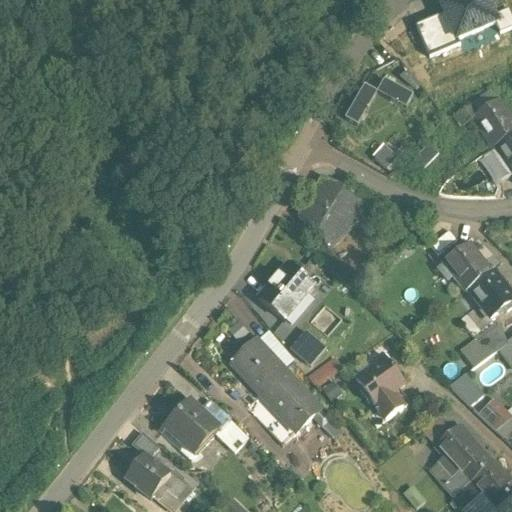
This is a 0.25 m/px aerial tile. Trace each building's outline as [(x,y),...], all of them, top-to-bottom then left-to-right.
[(484,0),(456,0),(440,7),(445,18),(456,46),(458,45),(496,29),(497,29),(494,21),(484,0)] [(511,23),(508,15),(494,21),(497,29),(496,29),(500,39),(511,34),(511,23)] [(445,18),(416,30),(430,64),(460,51),(458,45),(456,46),(445,18)] [(383,85),(376,97),(406,114),(413,102),(383,85)] [(376,97),(363,90),(345,124),(358,131),(376,97)] [(511,124),(499,105),(473,122),(493,152),(494,151),(511,139),(511,124)] [(511,139),(494,151),(511,177),(511,139)] [(372,163),(386,175),(397,163),(382,150),(372,163)] [(438,160),(428,150),(412,168),(422,177),(438,160)] [(368,208),(321,180),(298,221),(328,251),(352,228),(356,230),(368,208)] [(469,250),(444,269),(466,297),(469,295),(491,278),(469,250)] [(287,270),(259,303),(285,326),(314,292),(287,270)] [(491,278),(469,295),(491,324),(511,307),(511,300),(493,276),(491,278)] [(461,355),(473,371),(505,347),(496,329),(461,355)] [(290,354),(310,371),(325,353),(305,336),(290,354)] [(284,374),(256,344),(233,367),(260,396),(284,374)] [(316,390),(343,370),(335,359),(308,379),(316,390)] [(384,359),(370,369),(373,373),(357,385),(387,425),(411,407),(400,392),(405,389),(384,359)] [(320,414),(284,374),(260,396),(264,401),(296,436),(297,435),(315,418),(320,414)] [(466,374),(450,388),(472,411),(487,397),(466,374)] [(296,436),(264,401),(250,415),(282,450),(298,436),(297,435),(296,436)] [(201,415),(189,404),(164,430),(194,458),(215,436),(219,432),(201,415)] [(492,404),(481,416),(495,431),(507,420),(492,404)] [(247,440),(210,405),(201,415),(219,432),(215,436),(234,455),(247,440)] [(328,424),(320,414),(315,418),(317,420),(316,421),(322,429),(328,424)] [(511,423),(495,435),(502,445),(511,438),(511,423)] [(430,444),(445,432),(439,424),(423,435),(430,444)] [(436,452),(446,462),(469,442),(460,431),(436,452)] [(159,450),(142,434),(131,447),(142,456),(143,456),(149,461),(159,450)] [(493,469),(469,442),(446,462),(470,489),(471,488),(493,469)] [(142,456),(124,478),(136,487),(135,488),(151,501),(161,489),(170,477),(149,461),(143,456),(142,456)] [(498,511),(511,500),(511,486),(495,467),(493,469),(471,488),(492,511),(498,511)] [(170,477),(161,489),(176,501),(185,490),(170,477)] [(242,511),(232,501),(223,510),(224,511),(242,511)]
